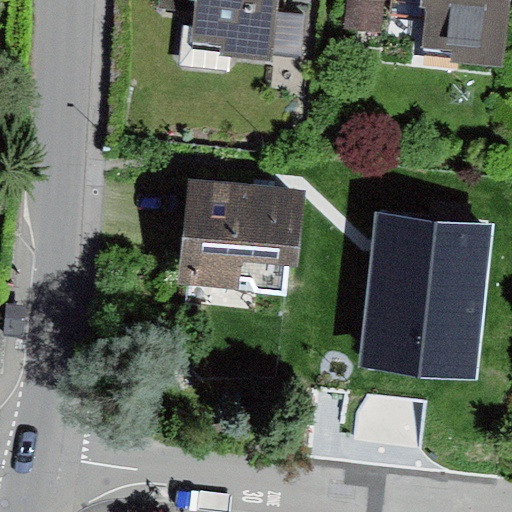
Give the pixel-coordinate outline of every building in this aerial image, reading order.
[(195,0),(193,28),(184,27),(180,66),(231,71),(232,57),(272,61),(278,0),(195,0)] [(384,0),(346,0),(344,24),(381,28),(384,0)] [(501,0),(413,0),(412,43),(446,44),(445,59),(499,61),(501,0)] [(304,194),(190,184),(180,287),(242,293),(245,262),(298,266),(304,194)] [(496,225),(378,212),(361,366),(373,367),(431,374),(479,379),(496,225)]
